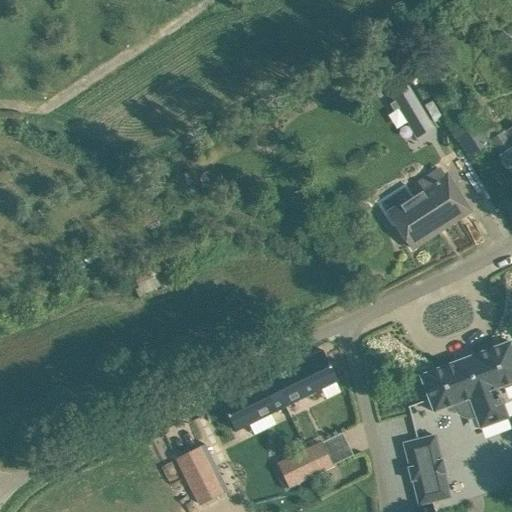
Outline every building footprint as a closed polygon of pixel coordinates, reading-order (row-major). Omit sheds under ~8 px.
[(393,64),(363,77),(368,88),(398,75),(393,64)] [(408,79),(392,88),(398,98),(393,101),(397,108),(403,105),(420,135),(436,125),(408,79)] [(460,97),(441,108),(451,125),(470,114),(472,113),(461,96),(460,97)] [(470,114),(451,125),(452,127),(470,155),(488,144),(487,142),(471,116),(470,114)] [(511,126),(501,134),(492,140),(502,155),(501,156),(505,163),(511,173),(511,126)] [(389,212),(400,231),(411,248),(470,210),(459,194),(447,175),(445,176),(440,169),(394,198),(399,206),(389,212)] [(511,347),(510,341),(420,375),(433,412),(453,404),(454,410),(458,415),(462,418),(467,419),(473,418),(477,428),(506,418),(495,389),(511,383),(511,347)] [(235,431),(336,380),(321,350),(220,401),(235,431)] [(333,463),(351,455),(341,432),(323,440),(333,463)] [(435,435),(403,443),(409,466),(441,458),(435,435)] [(321,440),(278,461),(290,486),(333,466),(321,440)] [(205,444),(176,458),(199,505),(227,491),(217,470),(212,472),(205,459),(211,456),(205,444)] [(445,474),(413,482),(419,505),(451,497),(445,474)]
